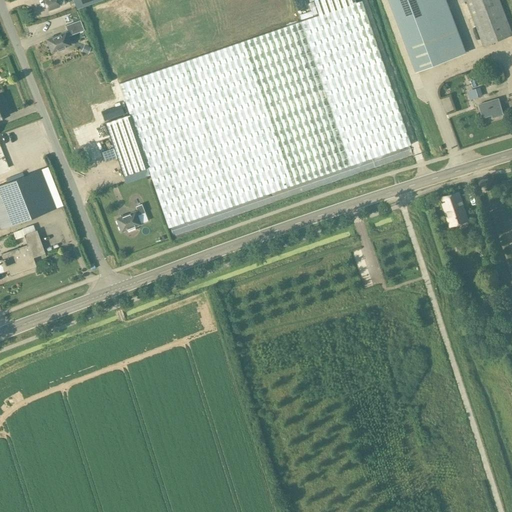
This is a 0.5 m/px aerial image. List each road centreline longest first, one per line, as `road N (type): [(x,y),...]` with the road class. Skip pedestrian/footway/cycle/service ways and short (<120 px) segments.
road 1 (tertiary): [(111,291),(511,154)]
road 2 (unclassified): [(111,291),(0,1)]
